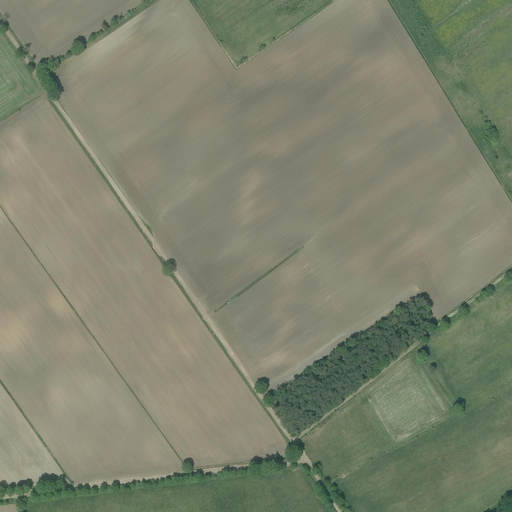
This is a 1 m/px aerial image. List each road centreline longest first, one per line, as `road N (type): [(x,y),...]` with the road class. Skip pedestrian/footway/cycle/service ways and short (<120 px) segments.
road 1 (track): [(291,441),(0,22)]
road 2 (track): [(304,458),(0,497)]
road 3 (track): [(291,441),(511,270)]
